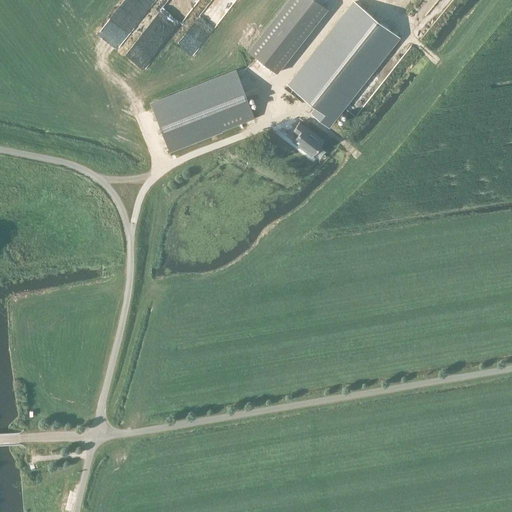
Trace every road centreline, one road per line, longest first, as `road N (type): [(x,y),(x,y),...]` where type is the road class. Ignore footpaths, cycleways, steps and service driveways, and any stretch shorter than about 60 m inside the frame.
road 1 (unclassified): [(511,368),(93,435)]
road 2 (unclassified): [(93,435),(130,277),(122,214),(95,177),(0,150)]
